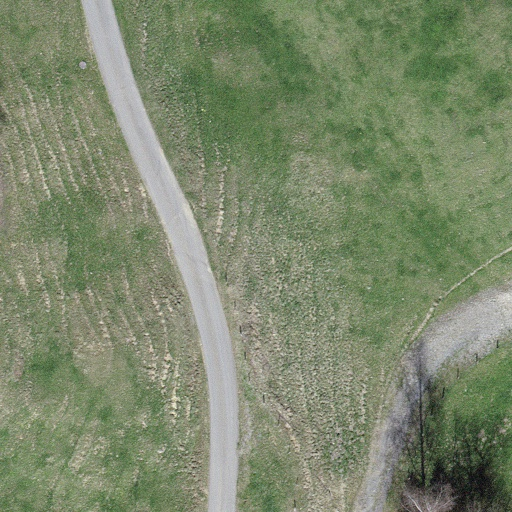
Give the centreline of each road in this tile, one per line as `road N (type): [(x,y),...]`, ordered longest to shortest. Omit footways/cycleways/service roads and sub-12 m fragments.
road 1 (unclassified): [(206,511),(208,454),(180,281),(114,98),(92,0)]
road 2 (track): [(357,511),(415,367),(511,320)]
